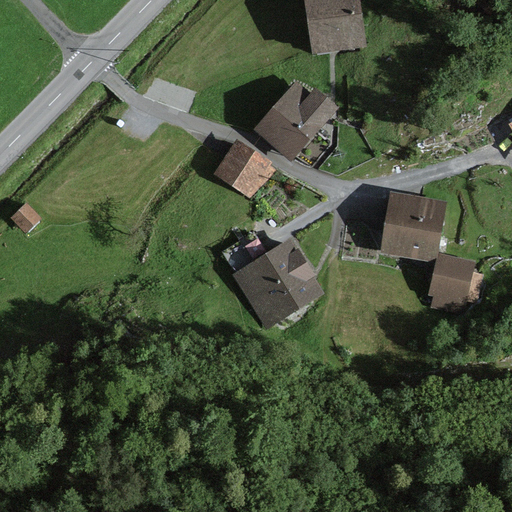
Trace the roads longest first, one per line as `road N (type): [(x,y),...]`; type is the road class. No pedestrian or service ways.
road 1 (track): [(332,260),(340,193),(259,148),(133,104),(91,63)]
road 2 (track): [(340,193),(509,150)]
road 3 (tertiary): [(0,153),(91,63)]
